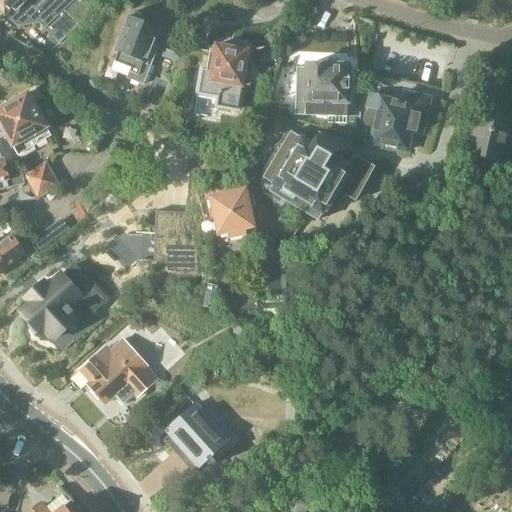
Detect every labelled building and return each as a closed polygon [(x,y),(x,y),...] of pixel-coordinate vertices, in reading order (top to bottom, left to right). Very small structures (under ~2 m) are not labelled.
[(5,16),(6,15),(18,28),(39,23),(59,43),(88,15),(86,13),(96,3),(92,0),(0,0),(0,14),(4,14),(5,16)] [(158,47),(153,45),(159,28),(147,24),(150,18),(134,12),(132,18),(128,16),(115,52),(117,53),(114,62),(131,69),(127,79),(143,85),(158,47)] [(215,53),(210,52),(210,51),(183,46),(171,79),(199,84),(197,90),(219,94),(217,107),(238,110),(242,86),(243,83),(248,84),(251,67),(246,66),(248,51),(246,51),(247,47),(232,44),(232,48),(216,46),(215,53)] [(165,49),(162,57),(175,63),(179,55),(165,49)] [(307,68),(296,68),(295,115),(306,116),(306,115),(326,117),(327,129),(338,132),(346,135),(352,138),(361,141),(361,90),(349,91),(349,81),(350,80),(350,75),(349,74),(349,65),(337,65),(337,61),(328,60),(328,65),(307,64),(307,68)] [(156,79),(147,103),(160,108),(169,84),(156,79)] [(48,127),(28,93),(0,108),(0,124),(13,147),(14,147),(19,155),(52,136),(47,128),(48,127)] [(400,103),(369,96),(363,121),(365,121),(368,127),(367,133),(367,136),(371,137),(370,143),(406,152),(410,133),(416,129),(421,130),(422,129),(426,126),(428,120),(425,115),(428,99),(402,93),(400,103)] [(469,135),(472,135),(468,153),(503,161),(511,121),(511,118),(478,110),(474,127),(471,126),(469,135)] [(122,126),(115,138),(136,150),(143,139),(122,126)] [(334,193),(352,204),(370,176),(351,164),(348,169),(337,163),(343,153),(319,138),(313,148),(291,135),(260,184),(261,196),(280,207),(284,201),(316,221),(334,193)] [(0,190),(26,184),(22,172),(18,173),(16,165),(4,169),(0,154),(0,190)] [(60,186),(47,163),(25,176),(38,198),(60,186)] [(217,196),(211,198),(219,234),(227,232),(229,241),(248,237),(246,228),(253,227),(249,207),(255,206),(253,195),(246,197),(245,190),(232,193),(229,190),(219,192),(217,196)] [(187,213),(156,212),(155,236),(186,237),(187,213)] [(0,270),(23,254),(11,237),(0,245),(0,270)] [(268,294),(287,294),(284,249),(268,250),(269,263),(267,263),(268,294)] [(30,303),(20,312),(40,334),(45,330),(55,340),(75,321),(79,325),(107,300),(92,284),(80,295),(61,274),(48,286),(44,282),(25,299),(30,303)] [(117,394),(126,403),(135,395),(137,397),(156,379),(146,369),(164,352),(139,324),(123,339),(119,335),(80,371),(90,383),(88,385),(105,404),(117,394)] [(166,432),(199,467),(208,459),(213,465),(241,440),(225,422),(218,428),(196,405),(166,432)] [(301,511),(309,509),(301,492),(285,499),(290,511),(301,511)] [(79,511),(71,501),(56,511),(48,511),(42,505),(35,511),(32,509),(29,511),(79,511)]
